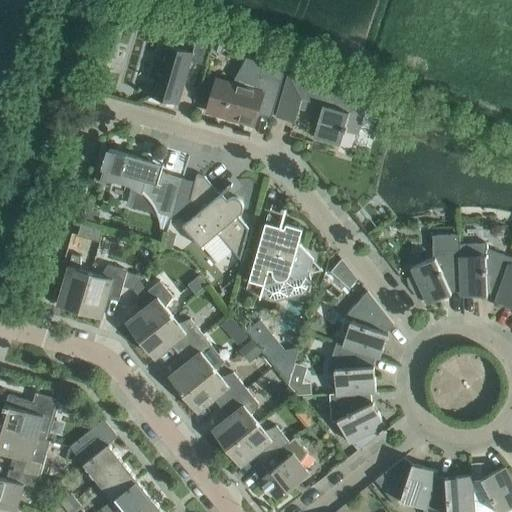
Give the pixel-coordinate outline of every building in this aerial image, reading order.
[(213,36),(199,31),(193,53),(165,45),(160,62),(155,60),(151,76),(155,77),(150,95),(179,103),(191,61),(205,65),(213,36)] [(272,117),(282,81),(287,65),(249,53),(233,83),(217,78),(208,109),(213,110),(212,113),(223,116),(223,113),(237,118),(237,120),(254,125),(257,113),(272,117)] [(348,119),(361,123),(367,101),(336,92),(337,88),(289,74),(277,117),(295,122),(300,107),(321,114),(314,137),(340,144),(348,119)] [(97,179),(97,180),(106,179),(116,179),(125,181),(133,185),(141,190),(137,204),(156,209),(158,212),(159,217),(160,223),(161,228),(160,241),(162,241),(163,231),(168,232),(173,216),(176,203),(179,195),(184,178),(170,174),(166,172),(162,170),(164,164),(110,148),(101,178),(97,179)] [(249,228),(238,215),(241,213),(242,212),(243,211),(243,209),(244,207),(244,205),(244,203),(243,201),(242,199),(240,198),(238,197),(236,196),(234,196),(232,196),(228,199),(223,192),(221,194),(205,176),(198,174),(191,199),(200,210),(183,224),(201,246),(218,232),(241,259),(249,228)] [(179,195),(176,203),(200,210),(191,199),(179,195)] [(87,208),(84,218),(93,220),(96,210),(87,208)] [(266,222),(247,289),(266,284),(264,293),(269,298),(276,300),(304,293),(310,287),(312,281),(310,273),(314,260),(299,244),(303,228),(286,223),(285,228),(266,222)] [(78,235),(100,241),(104,230),(82,223),(78,235)] [(462,290),(460,244),(460,234),(433,235),(434,257),(412,267),(428,303),(452,292),(452,291),(461,290),(462,290)] [(510,263),(511,258),(511,256),(488,248),(488,243),(460,244),(462,290),(461,290),(462,295),(488,294),(488,292),(497,296),(498,296),(510,263)] [(80,310),(92,272),(81,269),(82,256),(73,254),(58,304),(80,310)] [(341,256),(329,269),(349,286),(357,276),(341,256)] [(511,263),(510,263),(498,296),(497,296),(496,300),(511,305),(511,263)] [(121,295),(124,286),(135,289),(141,281),(144,276),(128,272),(128,270),(108,264),(102,275),(92,272),(80,310),(102,317),(110,292),(121,295)] [(141,340),(173,314),(166,306),(173,296),(161,280),(148,290),(141,296),(140,297),(147,306),(127,322),(141,340)] [(141,281),(135,289),(141,296),(148,290),(141,281)] [(387,332),(395,323),(368,290),(345,317),(351,322),(343,344),(376,355),(376,356),(380,357),(389,332),(387,332)] [(183,350),(204,334),(191,318),(180,323),(173,314),(141,340),(156,358),(176,342),(183,350)] [(231,315),(221,323),(227,329),(236,321),(231,315)] [(260,318),(248,327),(290,380),(299,347),(285,349),(260,318)] [(184,393),(216,368),(209,360),(217,350),(204,334),(183,350),(190,359),(170,375),(184,393)] [(373,365),(376,356),(376,355),(343,344),(337,341),(328,367),(335,370),(337,393),(372,391),(372,392),(376,391),(375,365),(373,365)] [(226,404),(247,387),(234,372),(222,377),(216,368),(184,393),(199,411),(219,395),(226,404)] [(227,447),(259,422),(252,414),(259,403),(247,387),(226,404),(233,413),(213,429),(227,447)] [(373,402),(372,392),(372,391),(337,393),(330,393),(332,421),(339,420),(350,442),(386,425),(374,401),(373,402)] [(5,403),(0,421),(0,426),(45,439),(57,398),(38,392),(35,401),(16,396),(12,396),(9,398),(7,401),(7,404),(5,403)] [(313,413),(303,420),(308,427),(317,419),(313,413)] [(275,453),(290,441),(277,425),(266,430),(259,422),(227,447),(242,465),(262,449),(269,458),(275,453)] [(0,426),(0,450),(18,456),(14,468),(40,475),(50,441),(45,439),(0,426)] [(296,436),(290,441),(275,453),(282,462),(262,478),(278,498),(310,472),(301,462),(309,452),(296,436)] [(84,463),(104,447),(96,437),(76,453),(84,463)] [(98,481),(123,461),(109,443),(104,447),(84,463),(98,481)] [(436,475),(437,475),(438,470),(413,462),(413,463),(404,456),(376,479),(397,505),(403,500),(425,508),(436,475)] [(113,499),(138,479),(123,461),(98,481),(113,499)] [(501,511),(511,506),(511,477),(506,466),(482,477),(483,479),(473,479),(472,479),(474,511),(501,511)] [(37,488),(40,475),(14,468),(11,479),(0,476),(0,500),(18,506),(24,485),(37,488)] [(474,511),(472,479),(473,479),(473,474),(446,476),(446,478),(437,475),(436,475),(425,508),(423,511),(474,511)] [(122,511),(133,511),(152,497),(138,479),(113,499),(102,508),(105,511),(113,511),(119,507),(122,511)] [(66,507),(77,499),(72,493),(61,501),(66,507)] [(164,511),(152,497),(133,511),(164,511)] [(72,511),(82,505),(77,499),(66,507),(69,511),(72,511)] [(16,511),(18,506),(0,500),(0,511),(16,511)]
